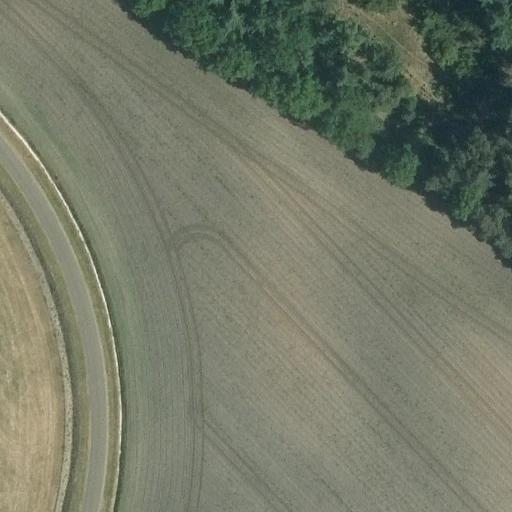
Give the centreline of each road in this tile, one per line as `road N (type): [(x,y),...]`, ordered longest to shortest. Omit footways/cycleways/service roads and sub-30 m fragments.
road 1 (track): [(511,242),(445,201),(417,152),(349,90),(187,0)]
road 2 (unclassified): [(87,511),(98,441),(87,318),(53,227),(0,147)]
